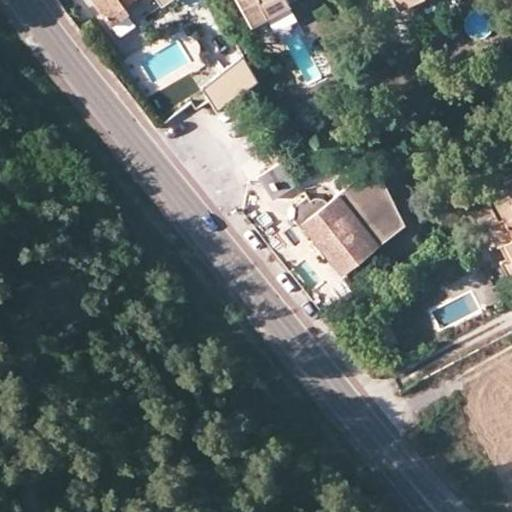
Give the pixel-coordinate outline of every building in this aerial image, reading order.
[(177,0),(91,0),(109,24),(128,11),(124,4),(129,0),(156,0),(165,12),(179,2),(177,0)] [(264,13),(284,2),(283,0),(235,0),(248,22),(264,13)] [(394,0),(399,9),(414,0),(394,0)] [(284,2),(264,13),(270,23),(290,13),(284,2)] [(213,110),(250,82),(237,65),(200,92),(213,110)] [(332,148),(350,139),(341,120),(323,129),(332,148)] [(277,197),(301,177),(283,154),(260,174),(265,181),(277,197)] [(374,154),(333,188),(362,224),(357,229),(369,243),(401,218),(374,154)] [(511,174),(502,180),(507,192),(494,199),(503,219),(511,235),(504,240),(511,255),(511,174)] [(307,193),(304,190),(302,192),(310,208),(293,218),(300,225),(304,222),(341,266),(369,243),(357,229),(332,198),(327,203),(322,196),(323,196),(316,187),(307,193)] [(327,203),(332,198),(357,229),(362,224),(333,188),(323,196),(322,196),(327,203)] [(310,208),(302,192),(290,201),(291,203),(291,207),(291,210),(289,212),(293,218),(310,208)] [(511,235),(503,219),(488,227),(496,243),(504,240),(511,235)] [(386,344),(405,334),(391,309),(372,319),(386,344)]
